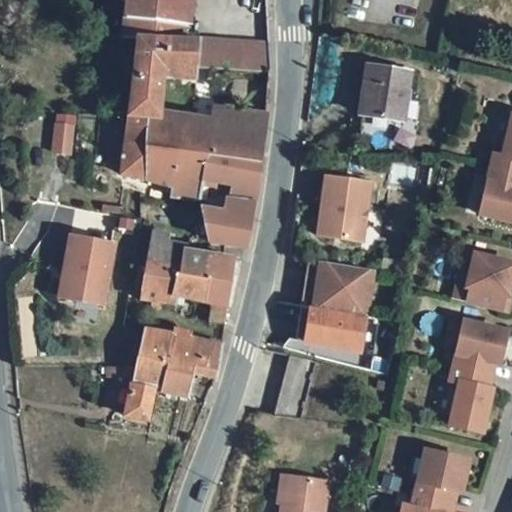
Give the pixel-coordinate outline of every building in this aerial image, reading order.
[(125,0),(122,35),(134,35),(181,36),(184,13),(188,13),(189,0),(125,0)] [(193,67),(268,70),(270,34),(195,28),(194,36),(193,67)] [(124,111),(160,116),(164,66),(193,67),(194,36),(181,36),(134,35),(125,100),(124,111)] [(374,62),(368,112),(408,120),(416,67),(374,62)] [(199,196),(202,178),(205,155),(155,154),(160,116),(124,111),(118,173),(171,179),(169,193),(199,196)] [(205,155),(260,157),(265,113),(215,112),(215,121),(160,116),(155,154),(205,155)] [(68,135),(42,133),(42,155),(67,157),(68,135)] [(231,195),(256,197),(259,185),(265,159),(260,157),(205,155),(202,178),(229,180),(231,195)] [(503,159),(500,173),(511,175),(511,161),(511,162),(503,159)] [(511,175),(500,173),(489,218),(511,223),(511,175)] [(374,180),(329,174),(320,234),(365,240),(374,180)] [(149,230),(164,231),(168,198),(140,195),(136,226),(136,228),(149,230)] [(227,201),(226,209),(201,209),(207,238),(241,245),(254,204),(227,201)] [(111,243),(67,235),(60,269),(64,270),(60,292),(100,300),(111,243)] [(143,260),(179,268),(182,254),(180,250),(163,247),(163,238),(148,236),(143,260)] [(204,282),(200,298),(205,299),(227,304),(229,300),(233,281),(236,261),(182,254),(179,268),(177,276),(204,282)] [(376,269),(311,258),(303,303),(369,314),(376,269)] [(479,291),(475,305),(509,314),(511,299),(511,265),(483,259),(479,274),(475,290),(479,291)] [(204,282),(177,276),(179,268),(143,260),(137,296),(160,301),(162,290),(200,298),(204,282)] [(462,302),(475,305),(479,291),(475,290),(479,274),(469,272),(462,302)] [(203,318),(224,322),(227,304),(205,299),(203,318)] [(464,350),(460,370),(492,377),(495,364),(506,366),(511,342),(511,334),(471,324),(470,329),(464,350)] [(464,350),(470,329),(459,326),(453,347),(464,350)] [(169,327),(167,336),(188,340),(191,331),(169,327)] [(188,340),(167,336),(142,330),(132,365),(129,377),(118,414),(142,417),(154,389),(159,390),(164,367),(189,372),(215,378),(220,346),(188,340)] [(287,354),(275,416),(303,419),(315,359),(287,354)] [(99,376),(129,377),(132,365),(110,363),(98,362),(99,376)] [(159,390),(184,395),(189,372),(164,367),(159,390)] [(492,377),(460,370),(457,382),(466,385),(456,426),(488,434),(498,392),(489,389),(492,377)] [(431,452),(420,499),(454,507),(458,492),(467,494),(475,463),(431,452)] [(321,511),(325,483),(284,479),(279,511),(321,511)] [(452,511),(454,507),(420,499),(417,509),(409,507),(407,511),(452,511)]
